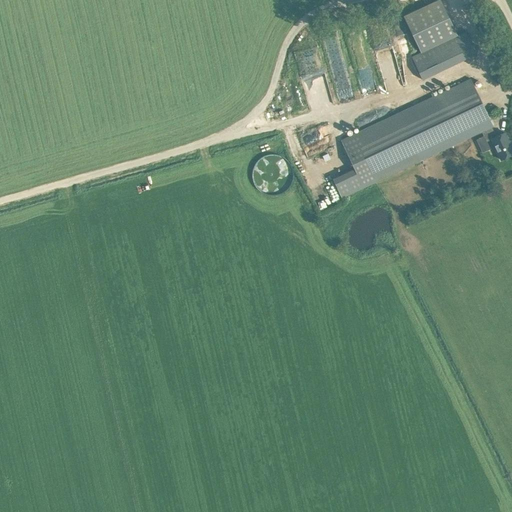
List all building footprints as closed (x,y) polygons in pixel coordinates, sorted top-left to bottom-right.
[(436,0),(403,16),(421,53),(457,36),(440,0),(436,0)] [(422,79),(478,53),(468,30),(457,36),(421,53),(411,57),(422,79)] [(363,188),(481,131),(491,127),(493,126),(470,79),(341,140),(363,188)] [(316,130),(320,138),(332,132),(329,124),(316,130)] [(491,127),(481,131),(486,142),(491,139),(501,160),(511,154),(511,148),(505,132),(496,136),(491,127)]
